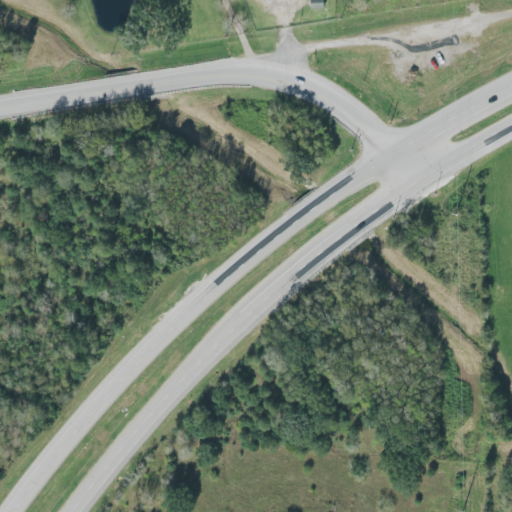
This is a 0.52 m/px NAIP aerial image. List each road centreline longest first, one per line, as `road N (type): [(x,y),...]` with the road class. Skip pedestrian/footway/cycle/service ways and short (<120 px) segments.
road 1 (primary): [(391,155),(157,339),(92,405),(10,511)]
road 2 (primary): [(74,511),(199,356),(417,189)]
road 3 (secondary): [(0,109),(269,72),(334,99),(417,189)]
road 4 (primary): [(511,89),(391,155)]
